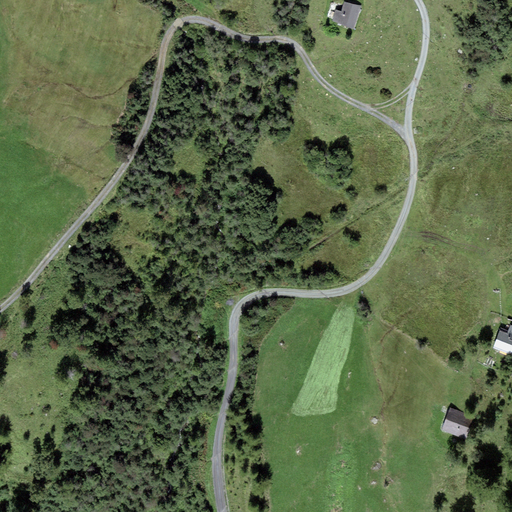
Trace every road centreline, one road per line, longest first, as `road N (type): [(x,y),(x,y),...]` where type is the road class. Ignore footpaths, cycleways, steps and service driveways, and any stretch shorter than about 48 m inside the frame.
road 1 (track): [(223,511),(218,441),(237,307),(277,290),(345,292),(373,273),(413,190),(409,107),(427,29),(418,0)]
road 2 (track): [(0,308),(129,154),(170,35),(184,21),(297,45),(326,87),(410,141)]
